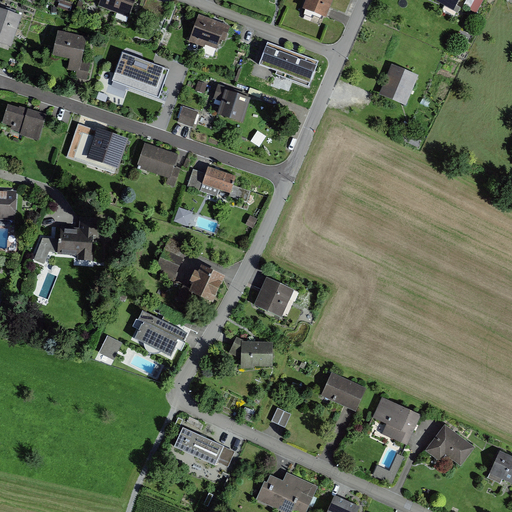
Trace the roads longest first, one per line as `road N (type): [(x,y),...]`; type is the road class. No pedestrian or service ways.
road 1 (residential): [(0,83),(288,179)]
road 2 (residential): [(411,511),(269,444),(184,390)]
road 3 (residential): [(288,179),(184,390)]
road 4 (residential): [(189,0),(341,55)]
road 5 (residential): [(341,55),(288,179)]
road 6 (track): [(127,511),(184,390)]
